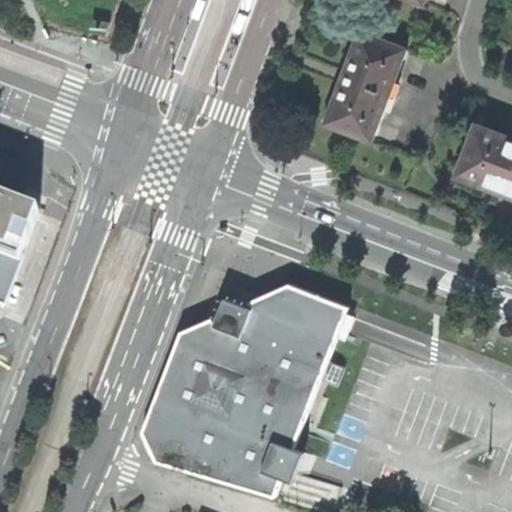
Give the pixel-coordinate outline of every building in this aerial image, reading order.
[(199,20),(203,22),(210,1),(205,0),(201,0),(197,14),(195,19),(199,20)] [(245,0),(242,11),(250,13),(254,0),(245,0)] [(248,17),(240,15),(234,35),(241,38),(248,17)] [(327,124),(372,142),(407,49),(361,32),(360,35),(357,33),(349,52),(353,54),(344,77),(335,101),(332,99),(324,118),(328,120),(327,124)] [(511,193),(511,192),(511,139),(480,128),(462,174),(511,193)] [(0,305),(6,308),(41,214),(0,198),(0,305)] [(158,462),(315,511),(338,511),(347,489),(312,476),(308,449),(361,306),(290,284),(199,324),(182,332),(144,432),(158,462)]
